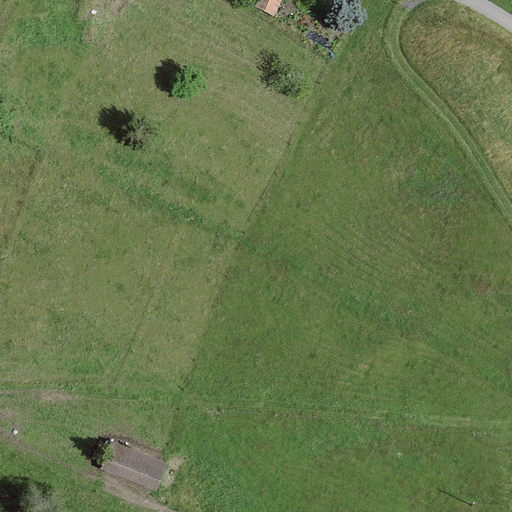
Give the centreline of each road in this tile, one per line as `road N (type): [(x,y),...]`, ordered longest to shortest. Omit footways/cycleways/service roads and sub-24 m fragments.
road 1 (track): [(0,392),(511,423)]
road 2 (track): [(511,196),(399,53),(399,17),(422,0)]
